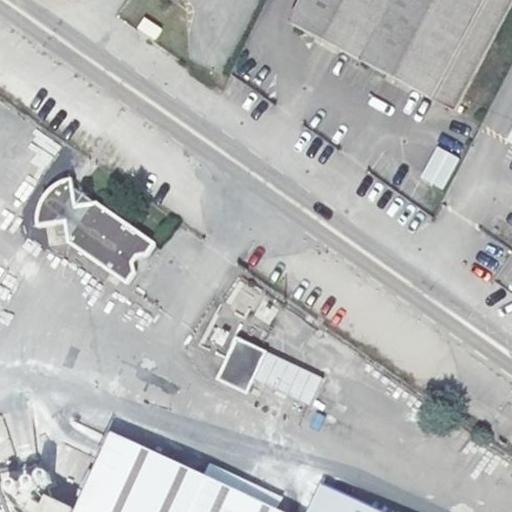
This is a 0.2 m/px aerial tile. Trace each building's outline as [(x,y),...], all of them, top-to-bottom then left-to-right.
[(511,15),(511,0),(310,0),(293,32),(458,121),(511,15)] [(155,40),(162,29),(145,18),(138,30),(155,40)] [(511,63),(479,128),(511,146),(511,63)] [(420,180),(443,192),(460,159),(437,147),(420,180)] [(127,286),(157,244),(58,175),(22,227),(92,276),(99,266),(127,286)] [(233,368),(223,387),(254,404),(266,385),(316,413),(331,387),(279,355),(284,347),(249,328),(229,366),(233,368)] [(354,511),(317,494),(307,511),(239,511),(106,445),(74,511),(354,511)] [(35,511),(69,511),(70,509),(41,497),(35,511)]
